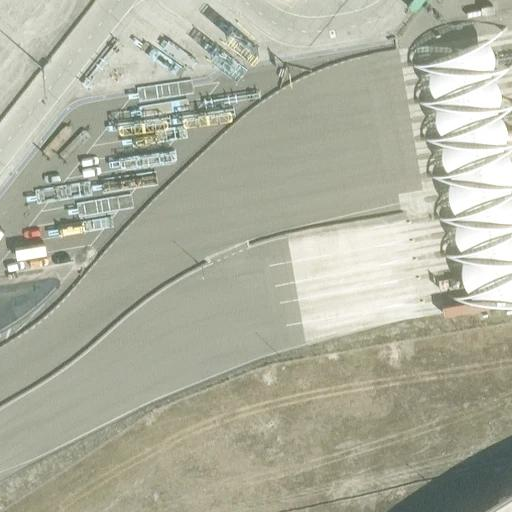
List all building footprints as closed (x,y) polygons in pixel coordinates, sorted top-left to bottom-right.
[(492,35),(421,62),(494,64),(497,58),(497,51),(497,46),(496,42),(494,38),(492,35)] [(435,86),(440,92),(505,67),(433,65),(432,68),(432,74),(433,79),(435,86)] [(497,71),(426,99),(502,102),(503,94),(504,89),(503,84),(502,79),(500,75),(497,71)] [(511,104),(439,102),(439,106),(439,110),(439,114),(440,119),(441,122),(443,126),(444,130),(511,104)] [(433,136),(507,139),(509,132),(510,126),(510,120),(508,116),(506,112),(504,109),(433,136)] [(511,142),(511,140),(445,139),(444,143),(444,148),(445,153),(446,158),(448,161),(451,167),(511,142)] [(437,174),(511,180),(511,149),(510,146),(437,174)] [(455,202),(458,208),(511,188),(511,182),(452,177),(451,181),(451,190),(452,197),(455,202)] [(511,190),(447,215),(511,217),(511,190)] [(511,227),(511,219),(460,218),(458,221),(458,226),(459,231),(459,236),(460,240),(463,246),(511,227)] [(511,229),(452,253),(511,254),(511,229)] [(467,281),(471,287),(511,268),(511,256),(465,255),(464,259),(464,266),(465,274),(467,281)] [(511,271),(456,296),(511,296),(511,271)]
